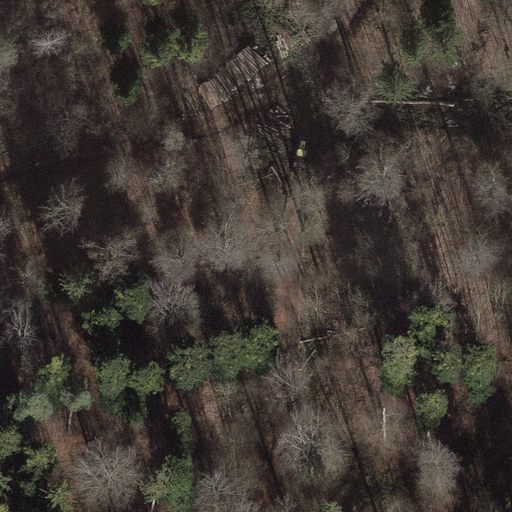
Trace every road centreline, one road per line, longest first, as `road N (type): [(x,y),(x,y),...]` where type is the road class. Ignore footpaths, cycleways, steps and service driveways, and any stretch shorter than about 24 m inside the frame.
road 1 (track): [(270,511),(293,381),(303,142),(320,64),(352,0)]
road 2 (track): [(0,170),(210,122),(320,64)]
